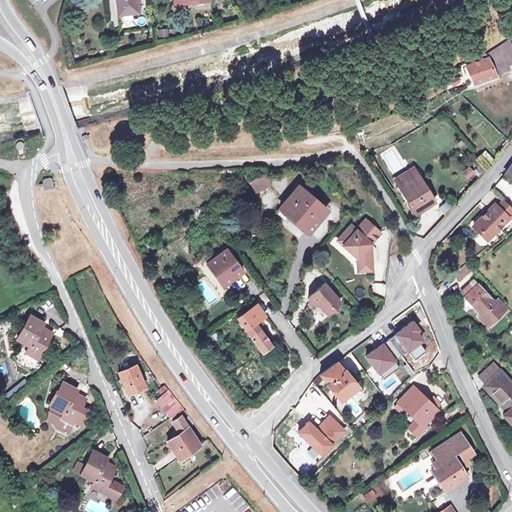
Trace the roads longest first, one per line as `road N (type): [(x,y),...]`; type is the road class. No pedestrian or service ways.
road 1 (secondary): [(247,435),(151,302),(81,165),(52,78),(0,0)]
road 2 (residential): [(29,171),(27,203),(39,245),(156,511)]
road 3 (secondary): [(60,151),(129,295),(236,448)]
road 4 (unclassified): [(247,435),(315,368),(396,306),(415,268)]
road 5 (unclassified): [(511,476),(448,357),(415,268)]
road 6 (unclassified): [(415,268),(511,149)]
road 7 (secondary): [(0,44),(37,78),(60,151)]
